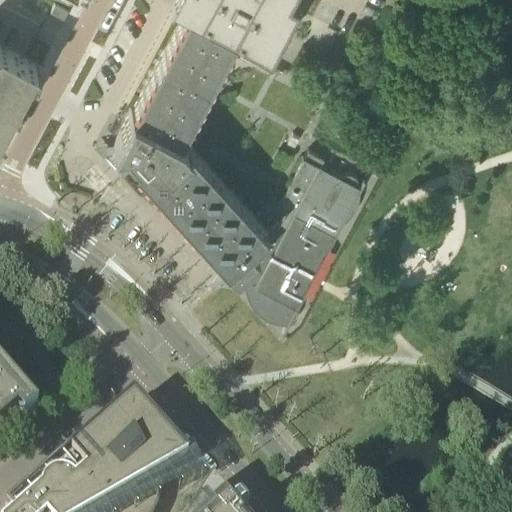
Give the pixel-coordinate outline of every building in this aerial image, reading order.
[(171,0),(186,7),(131,109),(130,109),(112,143),(106,143),(106,144),(128,168),(133,163),(226,266),(227,265),(234,273),(235,273),(238,276),(240,280),(242,282),(244,287),(245,291),(247,296),(251,305),(257,312),(265,318),(275,322),(286,322),(289,322),(291,321),(293,320),(296,315),(297,310),(296,307),(334,233),(332,232),(333,230),(335,232),(339,224),(347,217),(354,209),(357,198),(358,188),(358,185),(357,183),(357,181),(356,178),(355,176),(353,174),(351,173),(349,172),(347,172),(344,173),(342,174),(340,175),(319,164),(323,157),(307,149),(303,156),(301,155),(301,156),(303,157),(277,204),(286,209),(279,222),(277,221),(267,230),(188,143),(187,144),(179,135),(233,33),(240,36),(237,43),(265,58),(295,0),(171,0)] [(63,18),(64,16),(67,10),(54,3),(50,12),(63,18)] [(0,126),(10,107),(2,103),(7,94),(15,99),(28,73),(20,69),(25,60),(33,64),(34,61),(0,42),(0,126)] [(0,435),(23,416),(0,388),(0,435)] [(154,511),(158,504),(163,481),(185,468),(168,448),(170,438),(148,413),(141,418),(130,405),(9,511),(154,511)] [(495,511),(495,508),(497,502),(500,497),(511,487),(511,483),(498,495),(494,501),(493,507),(492,511),(495,511)] [(208,493),(208,494),(195,511),(233,511),(229,507),(228,508),(224,511),(208,493)]
